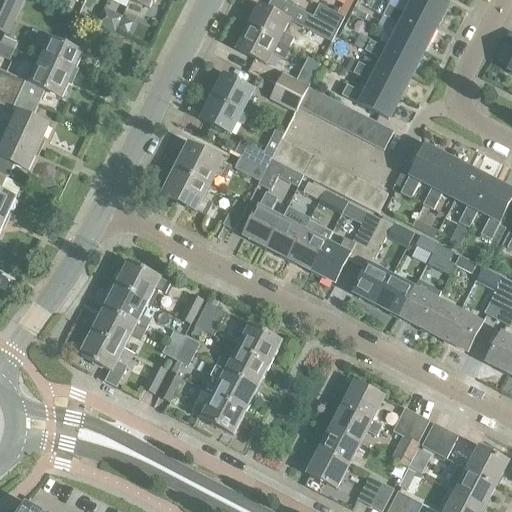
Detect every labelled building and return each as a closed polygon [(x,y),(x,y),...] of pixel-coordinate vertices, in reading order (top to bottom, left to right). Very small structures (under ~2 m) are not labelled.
[(26,0),(25,0),(7,0),(0,16),(0,33),(9,37),(26,0)] [(131,0),(131,1),(150,9),(154,0),(131,0)] [(404,0),(413,5),(408,16),(435,30),(447,7),(432,0),(404,0)] [(260,6),(249,29),(290,49),(294,40),(283,34),(289,22),(289,21),(260,6)] [(319,6),(313,18),(339,31),(345,19),(319,6)] [(389,6),(383,17),(402,27),(396,38),(423,53),(435,30),(408,16),(389,6)] [(105,10),(98,26),(116,34),(123,18),(105,10)] [(339,31),(313,18),(307,31),(332,44),(339,31)] [(290,49),(249,29),(238,50),(267,65),(272,54),(284,61),(290,49)] [(45,50),(39,63),(72,78),(83,55),(81,54),(86,45),(66,36),(62,45),(50,40),(44,38),(40,48),(45,50)] [(360,36),(355,47),(364,51),(366,52),(371,42),(371,41),(369,40),(360,36)] [(5,38),(1,45),(15,52),(19,44),(5,38)] [(396,38),(390,50),(371,41),(371,42),(366,52),(384,61),(412,75),(423,53),(396,38)] [(1,45),(0,46),(0,57),(10,62),(15,52),(1,45)] [(360,65),(355,75),(372,84),(400,98),(412,75),(384,61),(378,73),(378,74),(360,65)] [(39,63),(29,85),(0,71),(0,88),(39,106),(46,92),(62,100),(72,78),(39,63)] [(303,101),(310,88),(283,75),(277,87),(303,101)] [(225,76),(213,99),(242,113),(253,91),(225,76)] [(372,84),(367,95),(351,87),(345,98),(361,106),(388,121),(400,98),(372,84)] [(303,101),(277,87),(270,101),(296,115),(299,109),(303,101)] [(0,105),(16,113),(16,114),(6,136),(39,151),(43,143),(50,128),(33,120),(39,106),(0,88),(0,105)] [(310,88),(303,101),(299,109),(309,114),(319,94),(310,88)] [(319,94),(309,114),(320,119),(330,99),(319,94)] [(242,113),(213,99),(202,120),(231,135),(237,123),(244,126),(249,117),(242,113)] [(341,105),(330,99),(320,119),(330,125),(341,105)] [(351,111),(341,105),(330,125),(341,130),(351,111)] [(362,116),(351,111),(341,130),(352,136),(362,116)] [(362,116),(352,136),(362,141),(372,122),(362,116)] [(372,122),(362,141),(373,147),(383,128),(372,122)] [(393,133),(383,128),(373,147),(384,152),(393,133)] [(0,177),(8,181),(14,168),(28,174),(35,159),(39,151),(6,136),(1,146),(0,145),(0,177)] [(282,141),(281,143),(274,156),(273,159),(273,160),(283,166),(292,147),(282,141)] [(189,146),(176,171),(209,188),(215,175),(226,181),(233,169),(222,163),(189,146)] [(249,146),(242,159),(266,172),(267,172),(272,160),(273,160),(273,159),(264,154),(249,146)] [(303,152),(292,147),(283,166),(293,171),(303,152)] [(403,191),(403,192),(401,196),(411,201),(421,182),(433,188),(447,161),(424,149),(410,176),(411,176),(409,180),(407,183),(403,191)] [(313,158),(303,152),(293,171),(304,177),(313,158)] [(313,158),(304,177),(314,182),(324,163),(313,158)] [(242,159),(236,171),(260,184),(267,172),(266,172),(242,159)] [(260,184),(259,186),(272,193),(279,179),(285,167),(284,167),(283,166),(273,160),(272,160),(267,172),(260,184)] [(447,161),(433,188),(423,207),(434,213),(444,193),(456,200),(470,172),(447,161)] [(335,169),(324,163),(314,182),(326,188),(335,169)] [(335,169),(326,188),(336,193),(346,175),(335,169)] [(176,171),(163,195),(196,212),(208,218),(214,206),(202,200),(209,188),(176,171)] [(493,184),(470,172),(456,200),(468,206),(458,225),(468,231),(479,211),(493,184)] [(346,175),(336,193),(347,199),(356,180),(346,175)] [(401,176),(395,187),(403,191),(407,183),(409,180),(401,176)] [(0,221),(6,224),(10,215),(17,200),(3,194),(8,181),(0,177),(0,221)] [(367,185),(356,180),(347,199),(357,204),(367,185)] [(511,202),(511,194),(493,184),(479,211),(491,218),(481,237),(492,243),(501,223),(511,202)] [(320,203),(326,194),(308,185),(303,195),(320,203)] [(367,185),(357,204),(368,210),(377,191),(367,185)] [(388,196),(377,191),(368,210),(378,215),(388,196)] [(267,195),(245,237),(267,248),(282,221),(271,215),(278,201),(267,195)] [(235,233),(248,208),(236,202),(223,227),(235,233)] [(368,215),(354,242),(366,248),(380,222),(368,215)] [(282,221),(267,248),(290,260),(305,233),(282,221)] [(380,222),(366,248),(379,255),(393,228),(380,222)] [(310,223),(305,233),(290,260),(313,272),(327,245),(328,243),(333,234),(310,223)] [(454,237),(450,245),(459,250),(463,242),(454,237)] [(432,256),(437,247),(420,238),(415,248),(432,256)] [(328,243),(327,245),(313,272),(335,284),(347,262),(348,263),(352,256),(351,255),(356,246),(345,240),(340,249),(328,243)] [(454,255),(437,247),(432,256),(449,265),(454,255)] [(460,258),(455,268),(472,277),(477,267),(460,258)] [(171,286),(161,281),(128,265),(116,288),(148,305),(155,291),(165,296),(171,286)] [(368,266),(365,272),(353,294),(377,306),(392,279),(368,266)] [(414,290),(392,279),(377,306),(399,318),(414,290)] [(511,293),(511,284),(503,280),(484,316),(497,322),(511,293)] [(116,288),(104,311),(146,333),(151,323),(141,318),(148,305),(116,288)] [(437,303),(414,290),(399,318),(423,331),(437,303)] [(511,323),(511,293),(497,322),(509,329),(511,323)] [(203,303),(192,297),(180,321),(191,327),(203,303)] [(459,314),(437,303),(423,331),(444,342),(459,314)] [(195,328),(213,338),(225,315),(207,306),(195,328)] [(104,311),(92,335),(124,352),(131,338),(141,343),(146,333),(104,311)] [(459,314),(444,342),(468,354),(483,327),(459,314)] [(281,344),(249,328),(239,322),(234,332),(244,338),(237,352),(269,368),(281,344)] [(175,333),(169,344),(182,351),(188,339),(185,338),(175,333)] [(92,335),(80,358),(111,374),(105,385),(117,390),(128,369),(118,364),(124,352),(92,335)] [(510,376),(511,371),(511,341),(501,336),(486,363),(510,376)] [(188,339),(182,351),(195,357),(201,346),(188,339)] [(169,344),(163,355),(176,362),(182,351),(169,344)] [(182,351),(176,362),(189,369),(195,357),(182,351)] [(220,359),(215,369),(257,391),(269,368),(237,352),(230,364),(220,359)] [(155,396),(167,373),(155,368),(144,390),(155,396)] [(257,391),(215,369),(210,379),(220,384),(213,398),(245,414),(257,391)] [(177,379),(172,376),(159,399),(170,404),(182,381),(177,379)] [(355,385),(343,408),(371,423),(384,399),(355,385)] [(213,398),(206,410),(196,405),(191,415),(233,437),(245,414),(213,398)] [(382,429),(371,423),(343,408),(331,431),(360,446),(366,435),(377,440),(382,429)] [(405,411),(393,434),(405,440),(417,417),(405,411)] [(430,423),(417,417),(405,440),(418,447),(430,423)] [(434,455),(446,432),(434,426),(422,449),(434,455)] [(331,431),(319,454),(348,469),(360,446),(331,431)] [(458,438),(446,432),(434,455),(446,461),(458,438)] [(397,450),(392,461),(409,470),(414,458),(397,450)] [(480,450),(468,473),(496,488),(508,464),(480,450)] [(348,469),(319,454),(308,477),(337,491),(348,469)] [(467,474),(458,469),(447,492),(456,496),(484,510),(496,488),(468,473),(467,474)] [(370,508),(382,485),(370,479),(358,502),(370,508)] [(383,511),(394,492),(382,485),(370,508),(376,511),(383,511)] [(404,511),(411,501),(399,495),(389,511),(404,511)] [(456,496),(447,511),(482,511),(484,510),(456,496)] [(411,501),(404,511),(419,511),(422,507),(411,501)]
